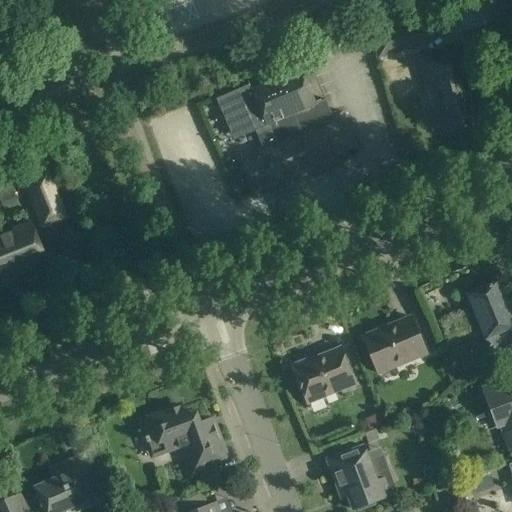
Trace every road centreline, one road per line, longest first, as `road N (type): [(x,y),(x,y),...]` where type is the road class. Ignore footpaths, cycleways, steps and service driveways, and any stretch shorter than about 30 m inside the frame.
road 1 (unclassified): [(211,308),(482,207),(511,204)]
road 2 (unclassified): [(0,395),(211,308)]
road 3 (residential): [(288,511),(211,308)]
